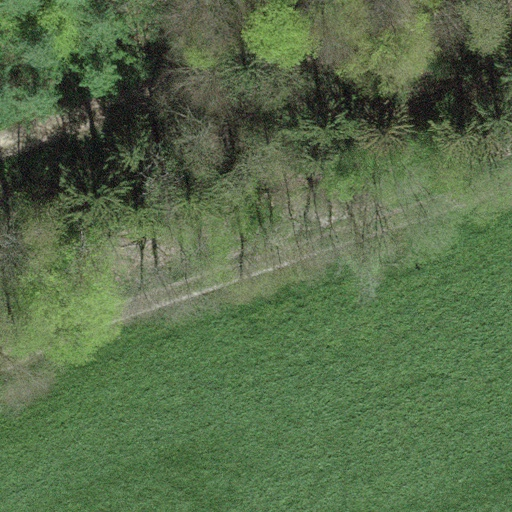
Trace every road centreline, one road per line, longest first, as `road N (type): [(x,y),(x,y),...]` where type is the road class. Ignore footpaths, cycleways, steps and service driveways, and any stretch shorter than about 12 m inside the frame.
road 1 (track): [(511,178),(57,331),(0,371)]
road 2 (track): [(0,147),(201,82),(511,3)]
